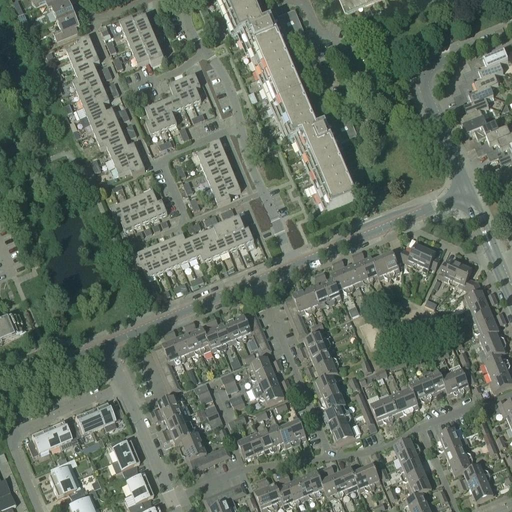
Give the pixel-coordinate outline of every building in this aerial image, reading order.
[(37,0),(32,6),(37,11),(46,7),(46,6),(56,2),(55,0),(37,0)] [(61,0),(56,2),(46,6),(46,7),(48,12),(51,11),(57,23),(74,16),(69,3),(65,5),(63,0),(61,0)] [(224,0),(216,3),(231,39),(240,36),(285,145),(294,141),(324,214),(353,202),(354,206),(357,204),(325,127),(317,131),(271,22),(263,25),(252,0),(224,0)] [(344,0),(349,9),(370,0),(344,0)] [(295,12),(277,19),(286,40),(303,33),(295,12)] [(61,33),(53,36),(57,46),(78,36),(76,31),(80,30),(74,16),(57,23),(61,33)] [(132,21),(120,26),(123,35),(136,30),(138,34),(149,29),(146,20),(134,25),(132,21)] [(136,30),(123,35),(127,43),(139,38),(141,43),(153,37),(149,29),(138,34),(136,30)] [(139,38),(127,43),(130,52),(142,47),(144,51),(156,46),(153,37),(141,43),(139,38)] [(71,52),(66,54),(70,63),(82,58),(80,53),(93,48),(89,39),(76,45),(75,42),(68,45),(71,52)] [(142,47),(130,52),(134,60),(146,55),(148,59),(160,54),(156,46),(144,51),(142,47)] [(82,58),(70,63),(73,71),(85,66),(84,63),(96,58),(93,48),(80,53),(82,58)] [(146,55),(134,60),(138,69),(149,64),(151,68),(164,63),(160,54),(148,59),(146,55)] [(483,59),(478,60),(482,69),(484,68),(486,72),(499,67),(508,64),(504,55),(484,63),(483,59)] [(85,66),(73,71),(77,79),(95,72),(94,68),(100,66),(96,58),(84,63),(85,66)] [(478,70),(473,72),(477,81),(480,80),(481,84),(494,79),(503,76),(499,67),(486,72),(480,74),(478,70)] [(78,83),(72,85),(76,94),(88,89),(87,85),(99,80),(95,72),(77,79),(78,83)] [(195,78),(187,81),(192,94),(187,96),(192,108),(201,104),(197,92),(200,91),(195,78)] [(473,82),(468,84),(472,92),(475,91),(476,95),(476,96),(489,91),(498,88),(494,79),(481,84),(475,86),(473,82)] [(88,89),(76,94),(80,103),(92,97),(90,94),(102,88),(99,80),(87,85),(88,89)] [(187,81),(178,85),(183,98),(179,100),(184,111),(192,108),(187,96),(192,94),(187,81)] [(178,85),(169,89),(174,101),(170,102),(175,115),(184,111),(179,100),(183,98),(178,85)] [(92,97),(80,103),(83,111),(95,106),(94,102),(106,97),(102,88),(90,94),(92,97)] [(468,94),(464,96),(467,104),(470,103),(472,107),(472,108),(484,102),(485,103),(493,99),(489,91),(476,96),(476,95),(470,98),(468,94)] [(95,106),(83,111),(87,119),(105,111),(104,108),(109,105),(106,97),(94,102),(95,106)] [(170,102),(162,106),(167,118),(163,119),(168,132),(177,128),(172,116),(175,115),(170,102)] [(464,106),(459,108),(462,116),(465,115),(467,119),(467,120),(480,114),(488,111),(485,103),(484,102),(472,108),(472,107),(465,110),(464,106)] [(162,106),(154,109),(159,121),(155,123),(160,135),(168,132),(163,119),(167,118),(162,106)] [(74,117),(81,115),(79,109),(72,111),(74,117)] [(154,109),(145,113),(150,124),(146,126),(151,139),(160,135),(155,123),(159,121),(154,109)] [(105,111),(87,119),(90,127),(102,122),(104,126),(116,122),(112,113),(107,115),(105,111)] [(459,117),(452,120),(455,129),(460,127),(462,131),(483,122),(480,114),(467,120),(467,119),(461,122),(459,117)] [(349,117),(331,125),(340,145),(357,138),(349,117)] [(102,122),(90,127),(93,136),(106,130),(108,135),(120,130),(116,122),(104,126),(102,122)] [(464,136),(461,137),(465,145),(470,143),(468,139),(474,137),(474,136),(487,131),(486,130),(483,122),(462,131),(464,136)] [(476,141),(473,142),(476,150),(481,148),(480,144),(486,142),(486,141),(498,136),(498,135),(495,127),(486,130),(487,131),(474,136),(474,137),(476,141)] [(106,130),(93,136),(97,144),(110,139),(111,143),(123,138),(120,130),(108,135),(106,130)] [(185,131),(179,133),(184,144),(189,142),(185,131)] [(488,146),(485,147),(488,155),(493,153),(491,149),(498,146),(497,146),(510,141),(510,140),(506,132),(498,135),(498,136),(486,141),(486,142),(488,146)] [(110,139),(97,144),(101,153),(107,150),(108,154),(127,147),(123,138),(111,143),(110,139)] [(499,150),(497,152),(500,160),(505,158),(503,154),(509,151),(511,149),(511,139),(510,140),(510,141),(497,146),(498,146),(499,150)] [(208,153),(196,157),(200,166),(213,161),(211,157),(223,152),(219,143),(207,149),(208,153)] [(164,145),(159,148),(162,156),(167,154),(166,151),(167,151),(164,145)] [(127,147),(108,154),(112,162),(124,157),(126,162),(138,156),(134,147),(128,150),(127,147)] [(213,161),(200,166),(204,175),(216,169),(215,165),(227,160),(223,152),(211,157),(213,161)] [(124,157),(112,162),(115,171),(127,166),(129,170),(141,165),(138,156),(126,162),(124,157)] [(216,169),(204,175),(207,183),(219,178),(218,174),(230,169),(227,160),(215,165),(216,169)] [(127,166),(115,171),(119,179),(131,174),(132,179),(145,173),(141,165),(129,170),(127,166)] [(176,171),(172,173),(173,177),(178,175),(178,176),(184,173),(181,168),(176,170),(176,171)] [(219,178),(207,183),(210,191),(223,186),(222,182),(234,177),(230,169),(218,174),(219,178)] [(223,186),(210,191),(214,200),(227,194),(225,190),(237,185),(234,177),(222,182),(223,186)] [(227,194),(214,200),(218,208),(231,203),(229,199),(241,194),(237,185),(225,190),(227,194)] [(153,194),(144,198),(149,210),(153,208),(159,221),(167,217),(162,204),(158,206),(153,194)] [(144,198),(136,201),(141,214),(145,212),(150,224),(159,221),(153,208),(149,210),(144,198)] [(136,201),(128,205),(133,217),(137,215),(142,228),(150,224),(145,212),(141,214),(136,201)] [(128,205),(119,208),(125,221),(129,219),(134,231),(142,228),(137,215),(133,217),(128,205)] [(119,208),(111,212),(116,224),(120,223),(125,235),(134,231),(129,219),(125,221),(119,208)] [(240,222),(231,225),(236,238),(240,236),(245,248),(254,244),(249,232),(251,231),(246,219),(240,222)] [(231,225),(223,229),(228,241),(232,239),(237,252),(245,248),(240,236),(236,238),(231,225)] [(223,229),(214,232),(219,245),(223,243),(228,255),(237,252),(232,239),(228,241),(223,229)] [(214,232),(206,236),(211,248),(215,246),(220,258),(228,255),(223,243),(219,245),(214,232)] [(206,236),(198,239),(203,251),(207,250),(212,262),(220,258),(215,246),(211,248),(206,236)] [(183,238),(174,242),(180,255),(184,253),(189,265),(197,261),(189,242),(186,244),(183,238)] [(198,239),(189,242),(197,261),(201,260),(203,266),(212,262),(207,250),(203,251),(198,239)] [(174,242),(166,245),(172,258),(176,257),(180,268),(189,265),(184,253),(180,255),(174,242)] [(166,245),(158,249),(163,262),(167,260),(172,272),(180,268),(176,257),(172,258),(166,245)] [(401,251),(401,264),(412,269),(413,272),(416,273),(425,252),(415,247),(411,256),(401,251)] [(158,249),(149,252),(155,265),(159,264),(164,275),(172,272),(167,260),(163,262),(158,249)] [(401,251),(381,259),(390,281),(393,280),(394,277),(400,274),(396,266),(401,264),(401,251)] [(149,252),(141,256),(147,269),(151,267),(155,279),(164,275),(159,264),(155,265),(149,252)] [(425,252),(416,273),(419,275),(422,273),(427,276),(429,270),(435,273),(440,262),(434,260),(436,257),(425,252)] [(361,254),(356,256),(360,265),(369,287),(372,286),(373,283),(377,281),(378,281),(371,264),(370,261),(365,263),(361,254)] [(141,256),(132,259),(138,272),(142,270),(147,282),(155,279),(151,267),(147,269),(141,256)] [(355,268),(350,270),(358,289),(363,287),(366,288),(369,287),(360,265),(356,256),(351,258),(355,268)] [(371,264),(378,281),(377,281),(378,283),(384,281),(387,282),(390,281),(381,259),(371,264)] [(444,264),(437,280),(448,285),(449,288),(452,290),(461,268),(451,264),(450,267),(444,264)] [(461,268),(452,290),(455,291),(458,289),(469,294),(478,286),(468,282),(472,273),(461,268)] [(350,270),(340,274),(349,295),(352,294),(353,291),(358,289),(350,270)] [(346,297),(349,295),(340,274),(330,278),(332,283),(332,282),(338,297),(339,297),(343,295),(346,297)] [(323,275),(318,277),(322,287),(331,308),(334,307),(335,304),(341,301),(339,297),(338,297),(332,282),(332,283),(327,285),(323,275)] [(317,289),(312,291),(320,310),(325,308),(328,309),(331,308),(322,287),(318,277),(313,279),(317,289)] [(201,279),(196,281),(199,290),(205,287),(201,279)] [(196,281),(190,284),(194,292),(199,290),(196,281)] [(185,286),(179,288),(183,296),(188,294),(185,286)] [(471,299),(462,303),(465,308),(463,311),(465,314),(495,301),(493,297),(484,300),(478,286),(469,294),(471,299)] [(179,288),(174,291),(177,299),(183,296),(179,288)] [(312,291),(302,295),(311,317),(314,315),(315,312),(320,310),(312,291)] [(168,293),(163,295),(165,301),(167,300),(167,303),(171,301),(168,293)] [(294,305),(297,310),(299,316),(300,319),(305,316),(308,318),(311,317),(302,295),(292,299),(294,305)] [(292,299),(281,304),(284,309),(294,305),(292,299)] [(495,301),(465,314),(466,317),(469,318),(471,323),(490,315),(488,310),(497,307),(495,301)] [(294,305),(284,309),(286,315),(297,310),(294,305)] [(297,310),(286,315),(288,320),(299,316),(297,310)] [(255,315),(244,319),(247,325),(257,321),(255,315)] [(490,315),(471,323),(473,328),(472,331),(473,334),(494,325),(503,321),(501,316),(492,320),(490,315)] [(299,316),(288,320),(291,326),(301,321),(300,319),(299,316)] [(244,319),(234,324),(243,345),(246,344),(247,341),(252,339),(252,338),(251,336),(249,331),(247,325),(244,319)] [(0,346),(22,337),(14,320),(0,325),(0,346)] [(257,321),(247,325),(249,331),(259,326),(257,321)] [(301,321),(291,326),(293,332),(304,327),(301,321)] [(494,325),(473,334),(474,337),(477,338),(479,343),(498,335),(496,330),(506,326),(503,321),(494,325)] [(234,324),(224,328),(232,347),(237,345),(240,346),(243,345),(234,324)] [(259,326),(249,331),(251,336),(262,332),(259,326)] [(321,326),(311,330),(314,336),(324,332),(321,326)] [(304,327),(293,332),(295,337),(306,333),(304,327)] [(224,328),(214,332),(223,353),(226,352),(227,349),(232,347),(224,328)] [(203,331),(192,336),(201,357),(204,356),(205,353),(210,351),(204,336),(203,331)] [(214,332),(204,336),(210,351),(212,355),(217,353),(220,355),(223,353),(214,332)] [(262,332),(251,336),(252,338),(252,339),(253,342),(264,337),(262,332)] [(306,333),(295,337),(298,343),(308,338),(306,333)] [(323,335),(303,344),(308,354),(329,345),(328,342),(325,341),(323,335)] [(498,335),(479,343),(483,353),(502,345),(498,335)] [(192,336),(182,340),(190,359),(195,357),(198,359),(201,357),(192,336)] [(264,337),(253,342),(256,347),(266,343),(264,337)] [(182,340),(172,344),(181,366),(184,364),(185,361),(190,359),(182,340)] [(266,343),(256,347),(258,353),(268,348),(266,343)] [(166,360),(169,365),(170,368),(175,365),(178,367),(181,366),(172,344),(162,348),(164,354),(166,360)] [(329,345),(308,354),(312,364),(331,356),(329,351),(330,348),(329,345)] [(502,345),(483,353),(487,362),(488,363),(502,357),(507,355),(502,345)] [(162,348),(151,353),(153,358),(164,354),(162,348)] [(268,348),(258,353),(260,358),(271,354),(268,348)] [(423,353),(418,355),(421,361),(422,360),(423,363),(429,360),(428,358),(426,359),(423,353)] [(164,354),(153,358),(156,364),(166,360),(164,354)] [(331,356),(312,364),(316,374),(338,365),(336,362),(333,361),(331,356)] [(487,362),(483,364),(487,375),(506,367),(502,357),(488,363),(487,362)] [(237,359),(232,361),(233,363),(230,365),(233,372),(241,368),(237,359)] [(166,360),(156,364),(158,370),(169,365),(166,360)] [(467,360),(461,363),(464,370),(470,368),(467,360)] [(267,361),(248,369),(250,374),(248,377),(250,380),(271,371),(267,361)] [(169,365),(158,370),(160,375),(171,371),(170,368),(169,365)] [(338,365),(316,374),(320,383),(320,384),(333,378),(333,379),(340,376),(338,371),(339,368),(338,365)] [(506,367),(487,375),(491,384),(491,385),(508,378),(511,377),(506,367)] [(369,369),(363,372),(361,372),(364,378),(371,374),(369,369)] [(171,371),(160,375),(163,381),(174,376),(171,371)] [(271,371),(250,380),(251,383),(254,385),(256,389),(275,381),(271,371)] [(461,372),(451,377),(459,396),(460,398),(463,397),(464,394),(469,392),(461,372)] [(423,381),(418,383),(426,402),(436,398),(426,374),(426,373),(421,375),(423,381)] [(429,373),(426,374),(436,398),(446,394),(441,381),(438,374),(432,377),(431,374),(429,373)] [(364,381),(359,383),(362,389),(366,387),(373,384),(372,382),(376,380),(378,385),(383,383),(382,380),(380,374),(375,376),(364,381)] [(174,376),(163,381),(165,386),(176,382),(174,376)] [(451,377),(441,381),(446,394),(449,401),(459,396),(451,377)] [(320,383),(313,386),(318,397),(337,388),(333,379),(333,378),(320,384),(320,383)] [(491,384),(489,385),(493,396),(511,388),(511,386),(508,378),(491,385),(491,384)] [(225,392),(236,387),(234,381),(223,386),(225,392)] [(275,381),(256,389),(258,394),(257,397),(258,401),(280,392),(275,381)] [(355,381),(349,383),(353,394),(359,391),(355,381)] [(176,382),(165,386),(167,392),(178,387),(176,382)] [(418,383),(408,387),(410,392),(410,391),(417,406),(426,402),(418,383)] [(178,387),(167,392),(170,397),(180,393),(178,387)] [(210,398),(206,387),(195,391),(199,402),(210,398)] [(337,388),(318,397),(322,407),(341,398),(337,388)] [(479,389),(473,392),(475,398),(481,395),(479,389)] [(410,391),(410,392),(400,396),(408,415),(419,410),(417,406),(410,391)] [(280,392),(258,401),(259,403),(262,404),(265,410),(284,402),(280,392)] [(400,396),(390,400),(398,419),(408,415),(400,396)] [(229,401),(232,408),(243,404),(240,397),(229,401)] [(177,398),(158,406),(162,417),(184,408),(182,405),(179,404),(177,398)] [(212,403),(210,398),(199,402),(202,408),(212,403)] [(341,398),(322,407),(326,416),(326,417),(343,410),(346,409),(341,398)] [(390,400),(380,404),(388,423),(398,419),(390,400)] [(363,401),(357,403),(362,414),(368,411),(363,401)] [(503,403),(497,406),(504,421),(506,420),(511,417),(511,405),(505,408),(503,403)] [(234,414),(245,409),(243,404),(232,408),(234,414)] [(380,404),(370,409),(378,428),(388,423),(380,404)] [(95,413),(103,430),(105,436),(113,432),(114,429),(113,426),(119,423),(114,411),(108,414),(106,408),(95,413)] [(184,408),(162,417),(166,427),(185,419),(183,414),(185,411),(184,408)] [(206,419),(217,414),(215,408),(204,413),(206,419)] [(324,418),(322,419),(325,425),(327,424),(328,427),(349,418),(348,415),(345,414),(343,410),(326,417),(326,416),(324,417),(324,418)] [(95,413),(85,417),(92,435),(103,430),(95,413)] [(219,420),(217,414),(206,419),(208,424),(219,420)] [(76,427),(71,430),(76,442),(92,435),(85,417),(74,422),(76,427)] [(295,425),(288,427),(297,449),(300,448),(301,444),(306,442),(297,418),(293,420),(295,425)] [(349,418),(328,427),(332,437),(352,429),(350,424),(351,422),(349,418)] [(185,419),(166,427),(170,437),(192,428),(191,425),(187,424),(185,419)] [(52,431),(59,449),(61,452),(62,452),(64,452),(68,450),(69,449),(77,445),(76,442),(71,430),(65,432),(62,427),(52,431)] [(278,431),(278,432),(285,448),(285,449),(286,451),(291,449),(294,450),(297,449),(288,427),(278,431)] [(192,428),(170,437),(175,447),(179,446),(179,445),(194,439),(193,439),(192,434),(193,431),(192,428)] [(352,429),(332,437),(337,448),(360,438),(361,436),(357,428),(352,430),(352,429)] [(374,428),(366,431),(367,437),(376,434),(374,428)] [(277,429),(267,434),(275,453),(285,449),(285,448),(278,432),(278,431),(277,429)] [(52,431),(41,436),(48,453),(59,449),(52,431)] [(455,432),(435,440),(440,450),(459,442),(455,432)] [(258,438),(257,438),(264,454),(265,457),(275,453),(267,434),(258,438)] [(257,435),(246,439),(254,458),(264,454),(257,438),(258,438),(257,435)] [(33,446),(27,448),(32,460),(48,453),(41,436),(30,440),(33,446)] [(194,439),(179,445),(179,446),(183,455),(202,447),(198,437),(193,439),(194,439)] [(227,437),(221,440),(223,445),(229,443),(227,437)] [(246,439),(236,444),(244,463),(254,458),(246,439)] [(464,440),(459,442),(440,450),(444,461),(446,460),(446,459),(463,453),(463,452),(465,451),(468,450),(464,440)] [(412,441),(393,450),(397,460),(417,452),(412,441)] [(121,442),(109,447),(116,464),(134,457),(129,446),(124,448),(121,442)] [(202,447),(183,455),(187,466),(193,463),(199,461),(204,459),(207,458),(206,457),(202,447)] [(226,449),(221,451),(225,462),(231,460),(226,449)] [(221,451),(215,454),(219,464),(225,462),(221,451)] [(463,453),(446,459),(446,460),(450,470),(472,461),(470,458),(467,457),(465,451),(463,452),(463,453)] [(417,452),(397,460),(401,470),(402,470),(419,463),(421,462),(417,452)] [(215,454),(209,456),(214,467),(219,464),(215,454)] [(207,458),(204,459),(208,469),(214,467),(209,456),(206,457),(207,458)] [(134,457),(116,464),(111,466),(115,477),(121,475),(123,481),(135,476),(133,470),(138,468),(134,457)] [(204,459),(199,461),(203,471),(208,469),(204,459)] [(53,478),(47,480),(52,491),(69,484),(73,482),(74,481),(70,472),(69,472),(68,469),(73,467),(71,463),(66,466),(64,461),(57,464),(59,469),(50,472),(53,478)] [(199,461),(193,463),(197,474),(203,471),(199,461)] [(472,461),(450,470),(455,480),(464,476),(473,471),(471,466),(473,464),(472,461)] [(193,463),(187,466),(192,476),(197,474),(193,463)] [(401,470),(399,471),(404,481),(423,473),(419,463),(402,470),(401,470)] [(372,467),(362,472),(371,493),(374,492),(375,489),(380,487),(372,467)] [(473,471),(464,476),(468,486),(489,477),(488,474),(485,473),(483,468),(473,471)] [(331,469),(326,471),(339,501),(342,500),(343,497),(348,495),(340,476),(335,478),(331,469)] [(353,473),(352,477),(358,491),(360,495),(365,493),(368,494),(371,493),(362,472),(361,470),(353,473)] [(320,484),(324,495),(328,503),(333,501),(336,503),(339,501),(326,471),(321,473),(325,482),(320,484)] [(351,471),(340,476),(348,495),(358,491),(352,477),(353,473),(351,474),(351,471)] [(423,473),(404,481),(408,491),(427,483),(423,473)] [(317,475),(306,480),(315,501),(318,500),(319,497),(324,495),(320,484),(317,475)] [(135,476),(123,481),(130,497),(148,490),(143,479),(138,481),(135,476)] [(288,477),(283,479),(286,488),(295,510),(298,508),(299,505),(304,503),(296,484),(291,486),(288,477)] [(489,477),(468,486),(472,496),(491,488),(489,483),(490,480),(489,477)] [(277,492),(277,493),(283,507),(282,507),(284,511),(289,509),(292,511),(295,510),(286,488),(283,479),(278,481),(281,490),(277,492)] [(306,480),(296,484),(304,503),(309,501),(312,502),(315,501),(306,480)] [(266,481),(261,483),(263,489),(265,492),(272,511),(276,511),(278,509),(282,507),(283,507),(277,493),(277,492),(275,488),(269,490),(266,481)] [(69,484),(52,491),(56,502),(69,496),(72,502),(84,497),(81,491),(77,493),(78,491),(74,483),(73,482),(69,484)] [(260,494),(254,496),(260,511),(272,511),(265,492),(263,489),(261,483),(256,485),(260,494)] [(408,491),(412,501),(422,497),(423,497),(431,493),(427,483),(408,491)] [(0,511),(11,511),(15,509),(4,484),(0,485),(0,484),(0,511)] [(241,486),(236,488),(240,500),(246,497),(241,486)] [(236,488),(230,491),(235,502),(240,500),(236,488)] [(491,488),(472,496),(476,507),(495,498),(491,488)] [(148,490),(130,497),(136,510),(133,511),(132,511),(141,511),(149,509),(147,503),(152,501),(148,490)] [(230,491),(225,493),(230,504),(235,502),(230,491)] [(225,493),(219,495),(224,506),(226,505),(227,505),(230,504),(225,493)] [(219,495),(214,498),(218,508),(224,506),(219,495)] [(74,508),(69,510),(69,511),(89,511),(84,497),(72,502),(74,508)] [(412,501),(403,504),(405,511),(415,511),(427,507),(423,497),(422,497),(412,501)] [(214,498),(208,500),(213,511),(218,508),(214,498)] [(208,500),(203,502),(206,511),(209,511),(213,511),(208,500)]
